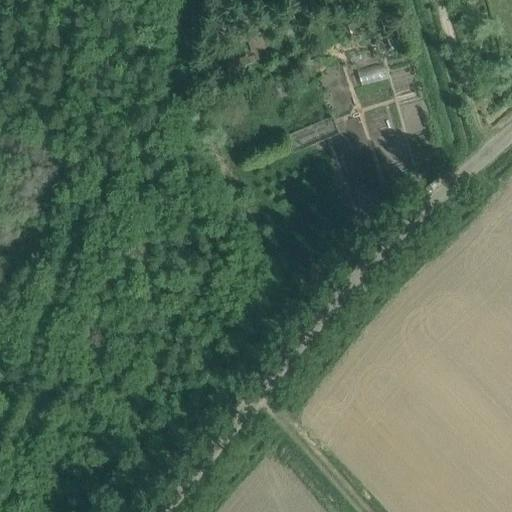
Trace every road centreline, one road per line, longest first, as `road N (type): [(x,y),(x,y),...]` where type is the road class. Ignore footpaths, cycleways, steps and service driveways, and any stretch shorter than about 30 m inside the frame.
road 1 (unclassified): [(158,511),(359,270),(511,129)]
road 2 (track): [(474,163),(428,0)]
